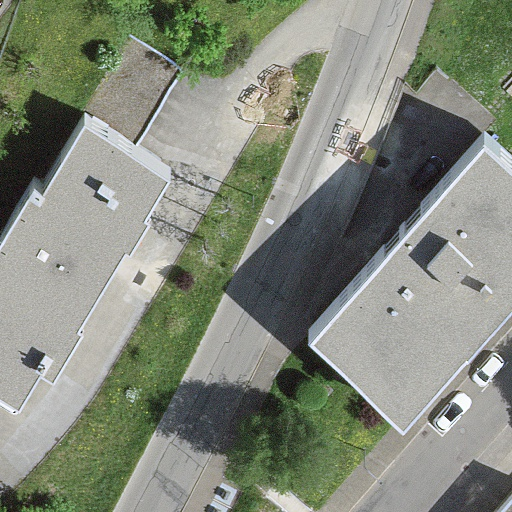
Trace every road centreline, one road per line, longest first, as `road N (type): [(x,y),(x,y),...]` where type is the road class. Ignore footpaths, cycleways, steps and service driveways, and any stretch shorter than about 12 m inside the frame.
road 1 (residential): [(146,511),(326,176),(388,0)]
road 2 (residential): [(392,511),(511,376)]
